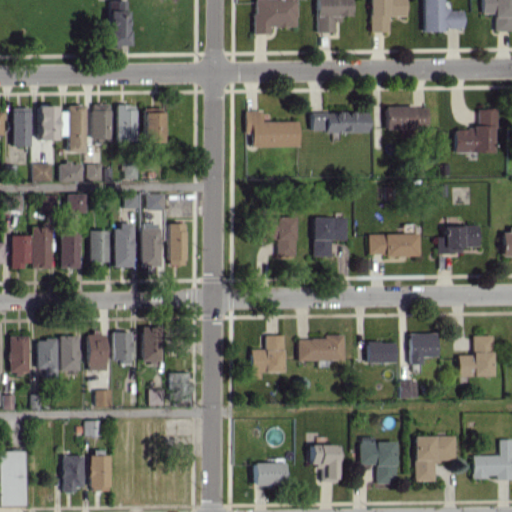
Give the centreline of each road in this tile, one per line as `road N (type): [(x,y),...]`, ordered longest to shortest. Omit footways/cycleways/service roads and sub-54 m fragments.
road 1 (residential): [(511,66),(0,74)]
road 2 (residential): [(0,300),(511,292)]
road 3 (residential): [(212,0),(210,511)]
